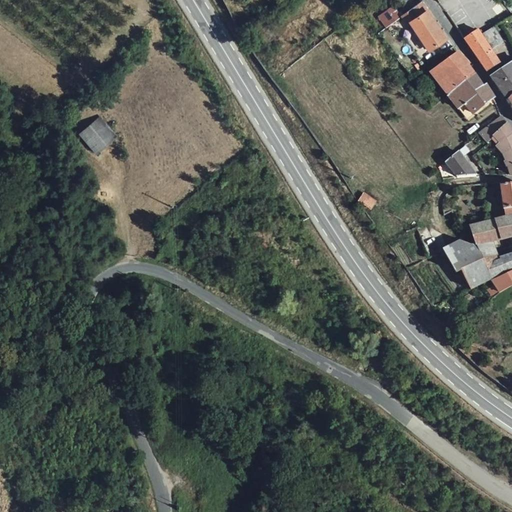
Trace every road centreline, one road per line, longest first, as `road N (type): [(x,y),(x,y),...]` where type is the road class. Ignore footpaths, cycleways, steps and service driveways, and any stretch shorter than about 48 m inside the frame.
road 1 (tertiary): [(511,498),(329,368),(142,270),(107,278),(84,325),(148,454),(167,511)]
road 2 (secondary): [(511,417),(411,331),(340,234),(194,0)]
road 3 (unclassified): [(511,119),(428,0)]
